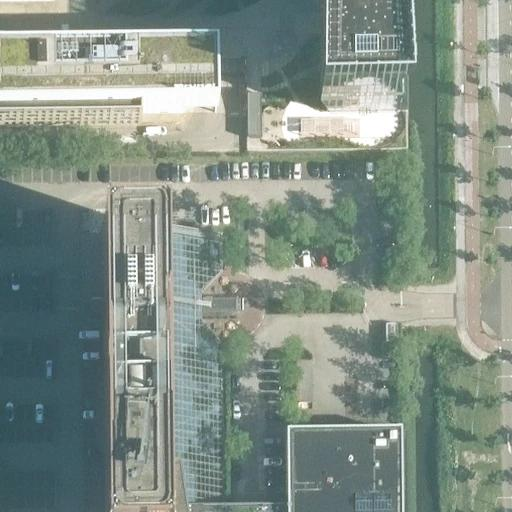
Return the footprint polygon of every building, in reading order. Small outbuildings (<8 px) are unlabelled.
[(405,0),(322,0),(328,113),(407,112),(405,0)] [(184,53),(0,57),(0,120),(186,116),(184,53)] [(224,511),(223,346),(201,323),(201,294),(222,271),(222,234),(137,234),(137,236),(130,236),(130,235),(102,235),(103,335),(101,335),(101,342),(103,342),(103,383),(102,383),(100,387),(99,389),(98,394),(96,401),(94,405),(94,407),(94,410),(93,414),(93,419),(92,421),(92,426),(93,428),(93,433),(93,438),(94,442),(96,449),(97,454),(98,456),(99,458),(101,462),(103,466),(104,466),(104,511),(224,511)] [(400,345),(400,328),(400,327),(385,327),(385,345),(400,345)] [(285,437),(286,511),(401,511),(401,436),(285,437)]
